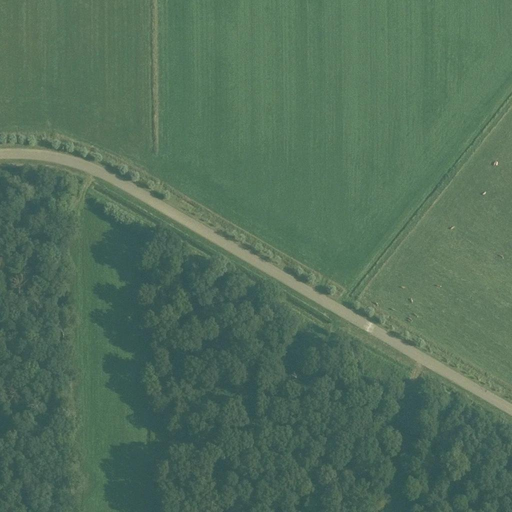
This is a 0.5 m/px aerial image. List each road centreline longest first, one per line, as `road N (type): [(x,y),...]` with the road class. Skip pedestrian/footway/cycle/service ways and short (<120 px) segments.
road 1 (unclassified): [(511,411),(102,173),(0,154)]
road 2 (track): [(397,344),(383,511)]
